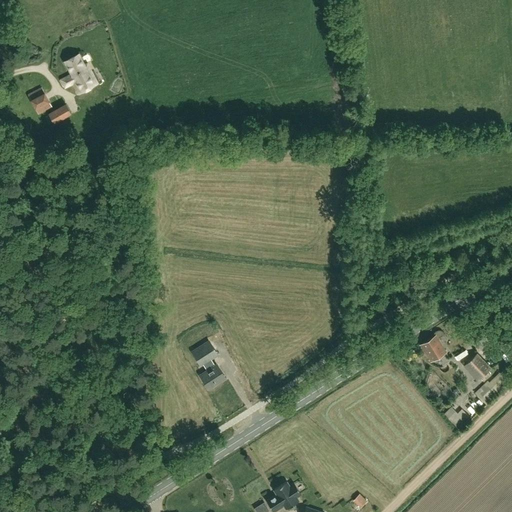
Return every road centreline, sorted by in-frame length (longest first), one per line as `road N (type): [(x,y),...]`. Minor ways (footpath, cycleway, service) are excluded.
road 1 (secondary): [(136,505),(511,265)]
road 2 (track): [(386,511),(511,389)]
road 3 (track): [(0,435),(50,450),(136,505)]
